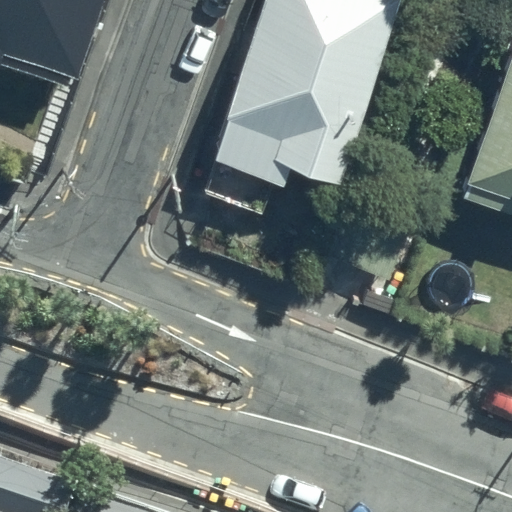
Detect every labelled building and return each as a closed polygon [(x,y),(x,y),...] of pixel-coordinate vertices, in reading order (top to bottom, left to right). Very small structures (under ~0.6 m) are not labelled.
[(0,0),(0,39),(45,55),(50,42),(74,50),(91,0),(0,0)] [(250,0),(205,127),(275,152),(282,134),(328,150),(380,0),(250,0)] [(511,8),(507,7),(454,152),(459,154),(453,173),(511,194),(511,8)] [(333,183),(315,240),(384,261),(401,203),(333,183)] [(218,187),(211,217),(288,234),(295,204),(218,187)] [(22,467),(0,460),(0,511),(67,511),(74,492),(19,475),(22,467)]
